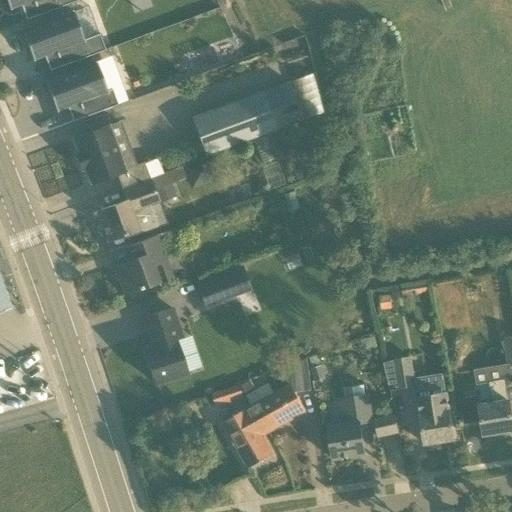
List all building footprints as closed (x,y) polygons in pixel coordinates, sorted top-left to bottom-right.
[(39,15),(61,7),(58,0),(7,0),(11,9),(22,5),(34,1),(39,15)] [(74,10),(23,29),(34,60),(45,56),(57,52),(62,66),(84,58),(79,43),(85,41),(74,10)] [(68,107),(79,103),(85,117),(107,109),(102,95),(108,92),(97,61),(46,81),(57,111),(68,107)] [(205,156),(298,121),(285,84),(191,118),(205,156)] [(116,174),(122,190),(150,179),(143,162),(135,166),(118,122),(74,138),(79,153),(76,155),(81,170),(85,168),(90,183),(116,174)] [(123,240),(142,233),(167,223),(160,203),(155,190),(171,184),(186,179),(190,190),(219,179),(211,157),(182,168),(162,175),(151,179),(150,179),(122,190),(126,201),(97,211),(108,241),(122,236),(123,240)] [(171,184),(155,190),(160,203),(175,197),(171,184)] [(158,235),(143,241),(124,248),(129,261),(114,267),(124,295),(155,283),(156,287),(174,280),(158,235)] [(195,282),(205,308),(251,290),(242,265),(195,282)] [(0,310),(11,307),(0,274),(0,310)] [(428,279),(400,283),(401,296),(430,292),(428,279)] [(182,338),(172,308),(143,318),(153,347),(144,350),(155,384),(187,373),(176,340),(182,338)] [(393,359),(393,363),(384,364),(384,362),(383,362),(389,389),(398,387),(398,388),(413,386),(408,356),(393,359)] [(252,406),(247,409),(262,435),(306,411),(296,394),(295,392),(312,390),(308,358),(280,368),(290,385),(270,396),(252,406)] [(311,369),(310,369),(314,382),(325,378),(321,365),(311,369)] [(454,440),(449,407),(447,408),(446,393),(442,374),(414,379),(420,415),(424,444),(454,440)] [(504,379),(489,382),(476,384),(484,435),(511,430),(511,417),(509,400),(507,400),(504,379)] [(345,424),(328,427),(333,459),(365,454),(360,423),(372,421),(367,396),(365,396),(363,385),(342,388),(344,399),(341,400),(345,424)] [(273,455),(262,435),(247,409),(222,423),(248,468),(273,455)] [(394,416),(375,420),(378,436),(398,432),(394,416)]
